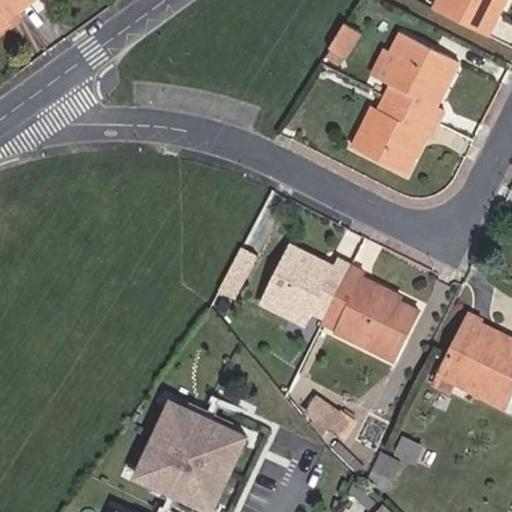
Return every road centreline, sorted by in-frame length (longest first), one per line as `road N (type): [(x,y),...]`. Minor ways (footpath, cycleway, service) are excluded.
road 1 (residential): [(27,101),(38,116),(69,124),(191,128),(233,138),(421,225),(450,218),(478,188),(511,121)]
road 2 (residential): [(164,0),(27,101)]
